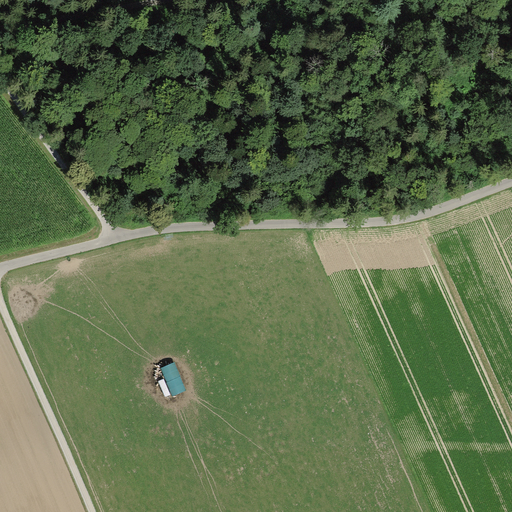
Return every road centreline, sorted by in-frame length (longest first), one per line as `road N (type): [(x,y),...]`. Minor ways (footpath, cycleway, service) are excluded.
road 1 (unclassified): [(0,266),(166,228),(393,219),(511,180)]
road 2 (track): [(0,296),(90,511)]
road 3 (track): [(0,74),(115,238)]
road 4 (track): [(161,0),(0,27)]
